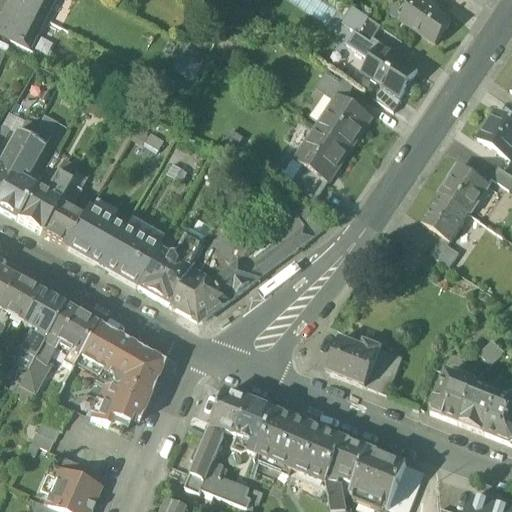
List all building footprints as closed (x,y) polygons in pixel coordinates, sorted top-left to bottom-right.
[(0,0),(42,22),(52,0),(0,0)] [(42,22),(0,0),(0,38),(26,52),(42,22)] [(438,12),(419,0),(414,0),(399,23),(435,47),(451,24),(437,14),(438,12)] [(381,30),(353,11),(342,28),(354,36),(371,46),(373,43),(381,30)] [(346,48),(369,64),(380,49),(380,48),(373,43),(371,46),(354,36),(346,48)] [(418,75),(380,49),(369,64),(361,77),(382,91),(399,103),(418,75)] [(353,88),(329,73),(316,91),(335,103),(338,98),(344,102),(353,88)] [(401,105),(399,103),(382,91),(374,103),(393,116),(401,105)] [(344,102),(338,98),(335,103),(316,131),(350,153),(372,120),(344,102)] [(511,123),(496,113),(478,141),(510,162),(511,159),(511,123)] [(350,153),(316,131),(295,163),(302,167),(325,183),(329,185),(350,153)] [(30,143),(17,135),(9,150),(21,157),(30,143)] [(44,151),(30,143),(21,157),(10,177),(20,182),(22,178),(27,181),(44,151)] [(21,157),(9,150),(0,165),(0,171),(10,177),(21,157)] [(59,163),(52,159),(49,164),(56,168),(59,163)] [(81,165),(72,161),(68,168),(77,173),(81,165)] [(68,168),(63,165),(56,177),(70,185),(77,173),(68,168)] [(325,183),(302,167),(288,189),(313,201),(325,183)] [(487,188),(459,169),(440,198),(469,217),(487,188)] [(511,187),(511,179),(498,170),(491,181),(508,193),(511,187)] [(0,171),(0,195),(10,177),(0,171)] [(20,182),(10,177),(0,195),(0,213),(16,223),(34,191),(34,190),(20,182)] [(45,197),(34,191),(16,223),(40,236),(60,201),(70,185),(56,177),(45,197)] [(469,217),(440,198),(422,225),(450,244),(469,217)] [(73,209),(60,201),(40,236),(65,251),(83,219),(71,212),(73,209)] [(159,253),(87,212),(83,219),(65,251),(137,292),(159,254),(159,253)] [(310,215),(305,212),(298,212),(294,216),(312,240),(322,233),(310,215)] [(235,223),(223,216),(213,234),(224,241),(229,232),(235,223)] [(249,250),(239,257),(244,264),(245,263),(258,281),(312,240),(294,216),(249,250)] [(224,241),(220,248),(222,249),(214,263),(231,273),(244,264),(239,257),(249,250),(241,239),(229,232),(224,241)] [(224,241),(213,234),(208,241),(220,248),(224,241)] [(191,235),(177,259),(178,266),(173,269),(165,264),(168,259),(159,254),(137,292),(169,309),(200,256),(206,244),(191,235)] [(220,248),(208,241),(206,244),(200,256),(214,263),(222,249),(220,248)] [(451,258),(444,253),(438,263),(445,268),(451,258)] [(244,264),(231,273),(214,263),(200,256),(169,309),(196,325),(202,325),(259,282),(258,281),(245,263),(244,264)] [(0,308),(15,282),(0,273),(0,308)] [(39,296),(15,282),(0,308),(0,315),(6,319),(21,327),(39,296)] [(63,310),(39,296),(21,327),(35,336),(45,341),(63,310)] [(97,329),(63,310),(45,341),(45,342),(58,350),(78,361),(97,329)] [(164,367),(97,329),(78,361),(78,362),(107,378),(110,390),(103,392),(105,399),(99,401),(90,423),(109,431),(112,422),(128,429),(131,421),(139,425),(164,367)] [(29,338),(20,355),(33,363),(45,342),(45,341),(35,336),(33,340),(29,338)] [(355,341),(353,347),(340,342),(328,371),(331,377),(365,391),(380,352),(380,351),(355,341)] [(45,342),(33,363),(48,371),(48,370),(46,369),(51,361),(58,350),(45,342)] [(502,356),(492,345),(479,356),(490,368),(502,356)] [(78,361),(58,350),(51,361),(72,373),(78,362),(78,361)] [(401,360),(380,352),(365,391),(386,399),(401,360)] [(33,363),(20,355),(13,367),(26,374),(33,363)] [(22,383),(12,399),(22,404),(29,393),(33,396),(48,371),(33,363),(26,374),(22,383)] [(26,374),(13,367),(8,375),(22,383),(26,374)] [(474,387),(446,376),(430,417),(458,428),(474,387)] [(501,397),(474,387),(458,428),(484,438),(501,397)] [(252,405),(226,395),(212,430),(222,434),(237,441),(252,405)] [(511,401),(501,397),(484,438),(511,449),(511,401)] [(276,415),(252,405),(237,441),(252,447),(261,451),(276,415)] [(66,426),(70,416),(52,408),(48,418),(65,426),(66,426)] [(287,420),(276,415),(261,451),(258,459),(292,474),(310,430),(287,421),(287,420)] [(60,436),(65,426),(48,418),(47,418),(42,428),(59,436),(60,436)] [(54,446),(59,436),(42,428),(37,438),(53,446),(54,446)] [(198,462),(198,463),(212,469),(213,467),(224,440),(220,439),(222,434),(212,430),(198,462)] [(334,440),(310,430),(292,474),(327,488),(327,487),(331,478),(344,444),(334,440)] [(48,456),(53,446),(37,438),(35,437),(30,448),(48,456)] [(368,454),(344,444),(331,478),(340,482),(355,488),(368,454)] [(250,451),(247,450),(235,478),(248,483),(258,459),(261,451),(252,447),(250,451)] [(406,470),(368,454),(355,488),(350,499),(382,511),(388,511),(403,478),(406,470)] [(198,462),(193,459),(188,469),(194,472),(198,463),(198,462)] [(58,472),(76,480),(81,470),(59,460),(55,471),(58,472)] [(212,469),(198,463),(194,472),(191,479),(205,485),(206,486),(209,479),(212,472),(214,467),(213,467),(212,469)] [(424,477),(406,470),(403,478),(421,486),(424,477)] [(76,480),(58,472),(58,473),(43,509),(49,511),(92,511),(101,491),(76,480)] [(217,473),(212,472),(209,479),(220,483),(223,476),(217,473)] [(340,482),(331,478),(327,487),(327,488),(330,504),(343,501),(343,500),(341,487),(338,486),(340,482)] [(410,511),(421,486),(403,478),(388,511),(410,511)] [(205,485),(191,479),(184,492),(199,499),(201,495),(205,485)] [(220,483),(209,479),(206,486),(205,485),(201,495),(243,511),(248,511),(252,506),(252,504),(247,502),(250,495),(220,483)] [(355,488),(340,482),(338,486),(341,487),(343,500),(350,499),(355,488)] [(263,497),(251,494),(250,495),(247,502),(252,504),(252,506),(259,507),(263,497)] [(345,511),(343,501),(330,504),(331,511),(345,511)] [(491,511),(492,508),(472,501),(468,511),(491,511)] [(169,503),(165,511),(187,511),(188,511),(169,503)]
